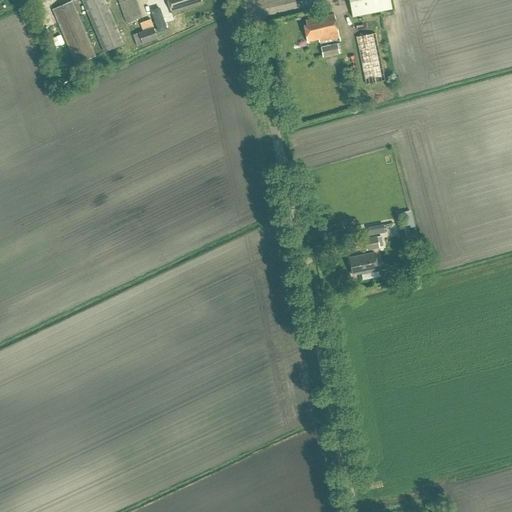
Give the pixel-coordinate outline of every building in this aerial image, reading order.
[(123,45),(104,0),(74,0),(52,10),(76,65),(95,57),(74,5),(83,1),(104,53),(123,45)] [(135,0),(116,0),(126,25),(142,19),(135,0)] [(166,0),(171,14),(202,4),(200,0),(166,0)] [(348,0),(352,17),(391,9),(389,0),(348,0)] [(166,30),(159,9),(151,11),(158,32),(166,30)] [(318,40),(319,42),(339,38),(334,14),(305,21),(306,25),(303,26),(307,42),(318,40)] [(143,31),(133,35),(137,46),(157,39),(150,20),(140,24),(143,31)] [(375,34),(356,37),(366,85),(384,81),(375,34)] [(320,48),(322,57),(339,53),(337,44),(320,48)] [(364,240),(367,250),(379,248),(376,237),(364,240)] [(378,271),(375,253),(348,258),(352,275),(361,273),(361,274),(378,271)]
